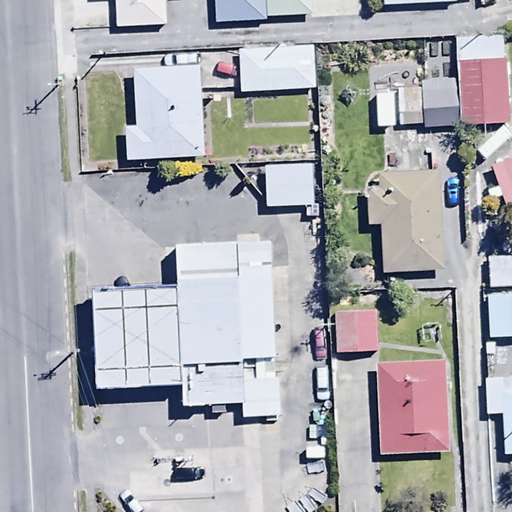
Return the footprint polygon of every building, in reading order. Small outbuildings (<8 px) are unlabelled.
[(96,0),(97,0),(96,0),(115,0),(117,31),(167,30),(165,0),(96,0)] [(265,0),(215,0),(216,25),(266,24),(266,21),(265,0)] [(265,0),(266,21),(312,20),(311,0),(265,0)] [(382,0),(383,9),(454,7),(454,3),(476,2),(475,0),(382,0)] [(461,128),(510,126),(507,39),(458,41),(459,82),(461,128)] [(315,50),(238,54),(240,96),(317,92),(315,50)] [(206,160),(202,71),(134,73),(136,131),(126,131),(128,163),(206,160)] [(461,128),(459,82),(421,83),(421,93),(375,95),(376,129),(423,127),(423,133),(461,131),(461,128)] [(511,161),(492,169),(499,190),(488,194),(492,205),(504,200),(509,214),(511,213),(511,161)] [(317,167),(266,168),(267,213),(318,211),(317,167)] [(446,272),(439,174),(377,179),(378,192),(369,192),(372,230),(382,229),(385,276),(446,272)] [(287,424),(280,244),(181,248),(182,290),(92,294),(95,387),(187,383),(188,412),(258,409),(259,425),(287,424)] [(511,260),(488,261),(489,292),(511,291),(511,260)] [(511,297),(488,299),(489,342),(511,341),(511,297)] [(375,312),(333,314),(335,358),(377,356),(375,312)] [(444,363),(375,367),(381,458),(449,454),(444,363)] [(511,388),(504,393),(504,381),(484,382),(486,420),(502,419),(504,459),(511,458),(511,388)]
